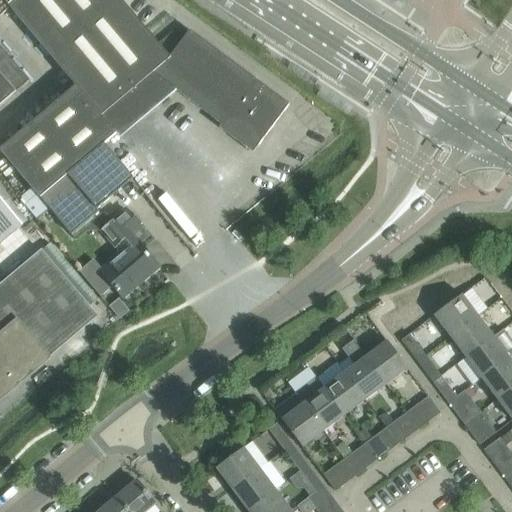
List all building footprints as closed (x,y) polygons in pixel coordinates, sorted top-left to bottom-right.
[(121,0),(2,0),(75,85),(0,148),(0,150),(40,198),(68,175),(104,144),(117,134),(102,116),(128,94),(138,106),(139,107),(140,108),(141,108),(143,109),(144,109),(146,109),(147,108),(148,108),(149,107),(163,95),(170,86),(221,124),(219,128),(246,148),(246,149),(259,147),(258,146),(289,105),(190,31),(185,37),(175,30),(158,44),(121,0)] [(0,106),(30,81),(0,46),(0,106)] [(133,179),(104,144),(68,175),(97,209),(133,179)] [(71,235),(99,212),(97,209),(68,175),(40,198),(49,208),(71,235)] [(0,255),(27,233),(20,225),(27,219),(0,187),(0,255)] [(37,218),(49,208),(40,198),(28,208),(37,218)] [(93,261),(81,272),(102,297),(114,286),(115,288),(118,292),(118,291),(123,296),(137,285),(135,283),(142,277),(144,279),(158,267),(138,244),(147,236),(139,226),(142,223),(134,214),(132,217),(126,210),(113,221),(107,226),(117,237),(120,257),(102,272),(93,261)] [(0,399),(49,358),(49,357),(98,316),(41,249),(0,284),(0,399)] [(478,316),(462,295),(434,316),(450,337),(478,316)] [(119,299),(109,307),(120,320),(130,312),(119,299)] [(465,358),(494,337),(478,316),(450,337),(465,358)] [(494,337),(465,358),(481,379),(509,358),(511,355),(511,341),(503,330),(494,337)] [(401,341),(402,341),(413,357),(422,350),(410,334),(401,341)] [(386,385),(365,357),(353,340),(341,349),(354,366),(345,372),(366,401),(386,385)] [(386,385),(408,369),(387,341),(365,357),(386,385)] [(429,378),(437,371),(426,355),(417,362),(429,378)] [(497,399),(511,387),(511,361),(509,358),(481,379),(497,399)] [(345,416),(366,401),(345,372),(324,388),(345,416)] [(445,398),(453,392),(441,376),(433,382),(445,398)] [(345,416),(324,388),(316,377),(295,393),(297,396),(324,432),(345,416)] [(511,419),(511,387),(497,399),(511,419)] [(448,403),(454,411),(471,399),(465,391),(448,403)] [(312,441),(324,432),(297,396),(285,405),(291,413),(282,420),(303,448),(304,447),(305,446),(307,447),(313,443),(312,441)] [(419,429),(428,423),(415,406),(407,413),(419,429)] [(464,424),(470,432),(486,420),(480,412),(464,424)] [(398,445),(407,438),(394,422),(386,428),(398,445)] [(277,423),(269,430),(281,446),(289,439),(277,423)] [(378,460),(386,454),(374,437),(366,444),(378,460)] [(484,450),(490,459),(506,446),(500,438),(484,450)] [(293,444),(284,450),(296,466),(305,460),(293,444)] [(232,490),(260,468),(244,448),(216,469),(232,490)] [(357,476),(365,469),(353,453),(345,459),(357,476)] [(511,461),(499,471),(506,480),(511,474),(511,461)] [(300,471),(290,479),(296,487),(306,489),(311,496),(324,486),(320,481),(308,465),(300,471)] [(247,511),(276,490),(260,468),(232,490),(247,511)] [(336,491),(344,485),(332,469),(324,475),(336,491)] [(128,511),(145,511),(156,503),(137,481),(117,498),(128,511)] [(324,486),(307,498),(314,507),(330,494),(324,486)] [(248,511),(289,511),(291,511),(276,490),(247,511),(248,511)] [(128,511),(117,498),(100,511),(128,511)] [(298,505),(302,511),(308,511),(314,507),(307,498),(298,505)]
